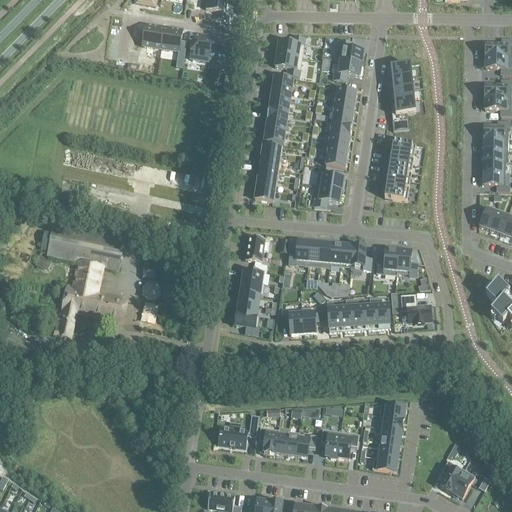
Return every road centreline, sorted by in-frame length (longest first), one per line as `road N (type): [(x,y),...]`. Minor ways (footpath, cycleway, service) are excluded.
road 1 (residential): [(353,230),(429,243),(447,297),(445,350),(204,368)]
road 2 (residential): [(470,19),(465,250),(511,267)]
road 3 (residential): [(188,468),(404,496)]
road 4 (residential): [(353,230),(384,19)]
road 5 (residential): [(226,218),(256,34)]
road 6 (residential): [(204,368),(226,218)]
road 7 (residential): [(226,218),(353,230)]
road 8 (residential): [(258,18),(384,19)]
